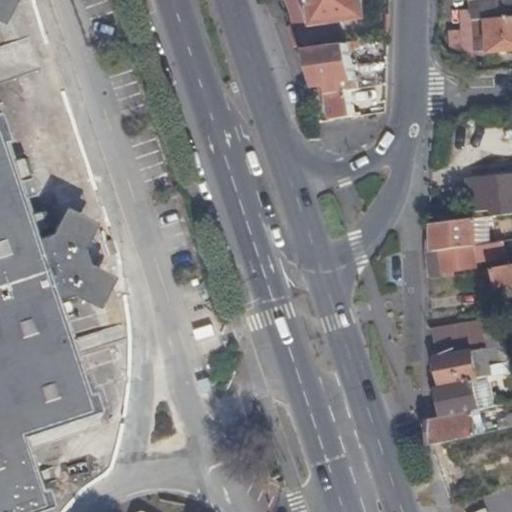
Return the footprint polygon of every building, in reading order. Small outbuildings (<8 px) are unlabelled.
[(291,0),(292,3),(300,0),(304,0),(312,22),(373,13),(372,0),(291,0)] [(304,0),(300,0),(292,3),(299,24),(312,22),(304,0)] [(511,0),(473,0),(475,18),(511,15),(511,0)] [(511,15),(475,18),(477,50),(511,47),(511,15)] [(332,91),(353,88),(361,86),(350,42),(311,47),(320,82),(312,84),(315,94),(332,91)] [(357,115),(353,88),(332,91),(336,118),(357,115)] [(497,216),(511,213),(511,174),(473,180),(477,211),(496,209),(497,216)] [(477,219),(437,223),(434,224),(435,241),(431,241),(429,241),(430,251),(438,250),(444,249),(479,244),(484,244),(494,242),(491,217),(477,219)] [(509,255),(508,240),(494,242),(484,244),(479,244),(444,249),(447,270),(480,266),(479,260),(509,255)] [(511,265),(496,268),(500,288),(511,285),(511,265)] [(509,343),(503,315),(483,318),(489,347),(509,343)] [(489,347),(483,318),(434,328),(434,343),(434,356),(441,355),(489,347)] [(489,347),(492,364),(511,360),(511,358),(509,343),(489,347)] [(494,375),(492,364),(489,347),(441,355),(447,384),(492,375),(494,375)] [(447,384),(442,385),(448,415),(476,409),(499,404),(492,375),(447,384)] [(454,439),(483,433),(476,409),(448,415),(434,418),(434,432),(434,444),(454,439)] [(511,414),(511,415),(511,418),(511,421),(503,423),(504,428),(511,426),(511,414)] [(511,448),(511,426),(504,428),(483,433),(454,439),(459,461),(511,448)]
